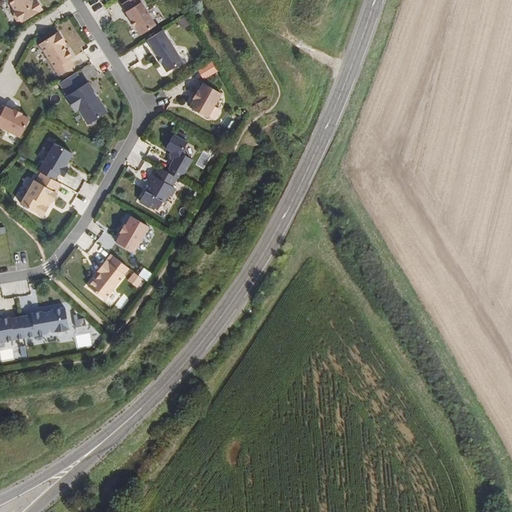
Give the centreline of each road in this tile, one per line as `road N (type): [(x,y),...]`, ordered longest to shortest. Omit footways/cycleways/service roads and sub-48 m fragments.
road 1 (secondary): [(111,435),(181,367),(255,266),(331,117),(375,0)]
road 2 (residential): [(75,0),(126,83),(135,110),(132,140),(47,269),(0,277)]
road 3 (track): [(124,511),(200,411),(304,247)]
road 4 (secondary): [(111,435),(0,499)]
